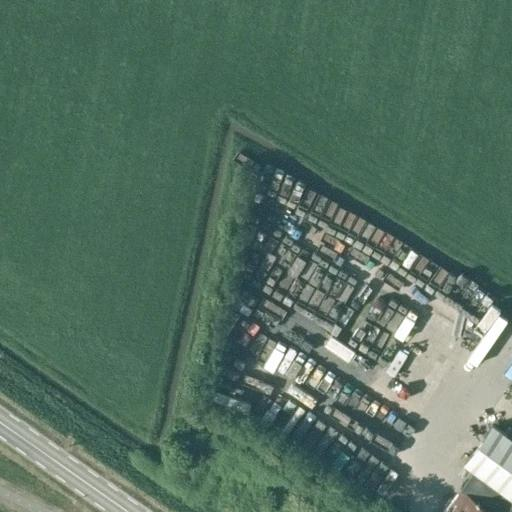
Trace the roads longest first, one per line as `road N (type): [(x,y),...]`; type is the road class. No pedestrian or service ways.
road 1 (unknown): [(437,475),(486,387),(489,359),(453,319),(383,281),(354,277),(333,290),(305,348),(307,374),(354,418)]
road 2 (primary): [(126,511),(0,423)]
